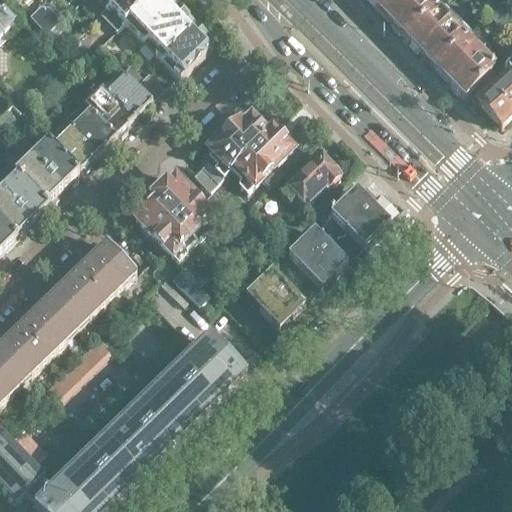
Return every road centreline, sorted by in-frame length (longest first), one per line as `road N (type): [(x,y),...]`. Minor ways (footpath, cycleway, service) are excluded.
road 1 (residential): [(0,304),(277,36)]
road 2 (tertiary): [(186,511),(451,250)]
road 3 (secondary): [(498,186),(296,0)]
road 4 (secondary): [(277,36),(467,226)]
